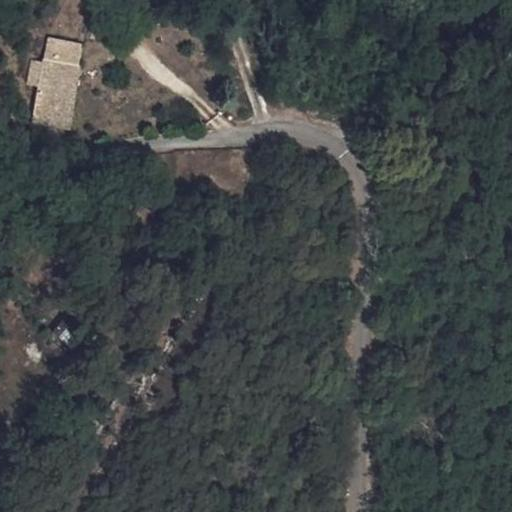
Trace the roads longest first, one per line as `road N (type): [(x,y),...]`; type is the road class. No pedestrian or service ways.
road 1 (residential): [(359,511),(368,215),(355,163),(320,134),(113,146),(0,204)]
road 2 (track): [(266,132),(221,0)]
